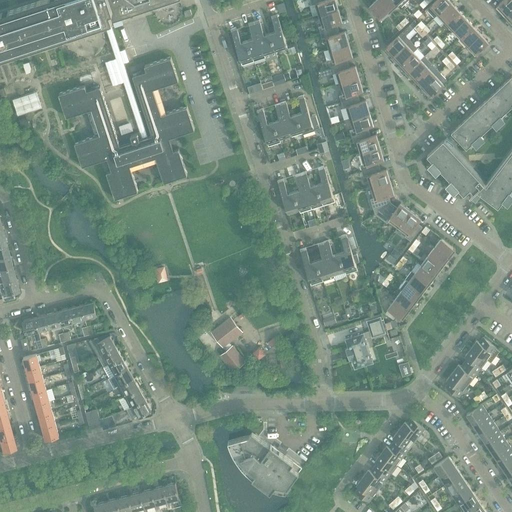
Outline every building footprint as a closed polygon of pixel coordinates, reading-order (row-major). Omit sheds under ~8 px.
[(34,0),(0,11),(0,58),(105,24),(116,58),(105,62),(113,85),(124,82),(142,138),(148,136),(124,63),(129,61),(125,49),(120,51),(111,23),(113,22),(121,19),(179,0),(34,0)] [(315,3),(319,14),(338,8),(335,0),(310,0),(312,4),(315,3)] [(382,18),(390,11),(380,0),(375,0),(370,5),(382,18)] [(395,0),(380,0),(390,11),(398,3),(395,0)] [(435,0),(426,10),(433,18),(451,2),(449,0),(435,0)] [(511,0),(501,0),(496,5),(504,15),(511,7),(511,0)] [(440,26),(445,22),(458,9),(451,2),(433,18),(433,19),(440,26)] [(282,3),(277,5),(279,14),(287,11),(284,3),(282,3)] [(318,26),(320,32),(335,28),(333,23),(342,20),(338,8),(319,14),(322,25),(318,26)] [(417,9),(413,13),(416,17),(421,13),(417,9)] [(445,22),(452,30),(466,17),(458,9),(445,22)] [(276,30),(270,32),(276,50),(287,46),(288,46),(287,45),(277,14),(271,16),(276,30)] [(405,17),(401,22),(404,25),(409,21),(405,17)] [(452,30),(460,38),(473,25),(466,17),(452,30)] [(121,19),(113,22),(114,27),(123,25),(121,19)] [(259,19),(254,21),(265,54),(266,57),(267,60),(278,57),(276,50),(270,32),(264,34),(259,19)] [(417,24),(422,29),(426,25),(421,20),(417,24)] [(253,38),(247,39),(254,60),(266,57),(265,54),(254,21),(248,23),(253,38)] [(399,30),(404,25),(401,22),(396,26),(399,30)] [(413,27),(418,32),(422,29),(417,24),(413,27)] [(460,38),(467,45),(480,33),(473,25),(460,38)] [(237,27),(231,29),(242,64),(254,60),(247,39),(241,41),(237,27)] [(326,38),(329,49),(349,43),(345,31),(336,33),(335,28),(320,32),(322,39),(326,38)] [(385,47),(393,55),(409,40),(402,32),(385,47)] [(488,41),(480,33),(467,45),(475,54),(488,41)] [(433,38),(438,43),(442,40),(437,35),(433,38)] [(393,55),(400,63),(417,48),(409,40),(393,55)] [(427,44),(432,49),(435,45),(431,41),(427,44)] [(288,46),(287,46),(289,54),(299,52),(296,42),(287,45),(288,46)] [(329,61),(331,67),(345,63),(344,57),(352,55),(349,43),(329,49),(332,60),(329,61)] [(440,50),(435,45),(432,49),(436,54),(440,50)] [(400,63),(408,71),(424,56),(417,48),(400,63)] [(448,54),(452,59),(456,55),(452,51),(448,54)] [(461,60),(456,55),(452,59),(457,64),(461,60)] [(408,71),(415,79),(432,64),(424,56),(408,71)] [(442,60),(446,65),(450,61),(446,56),(442,60)] [(133,141),(120,145),(100,86),(86,90),(85,85),(58,94),(66,117),(91,109),(100,134),(75,143),(82,166),(107,158),(111,170),(106,172),(115,198),(138,191),(130,165),(156,157),(164,182),(187,174),(178,148),(173,150),(169,137),(194,129),(187,106),(162,114),(153,88),(178,80),(171,57),(145,65),(146,70),(133,75),(152,135),(148,136),(142,138),(139,139),(137,133),(131,135),(133,141)] [(455,66),(450,61),(446,65),(451,69),(455,66)] [(29,62),(23,64),(26,74),(30,72),(31,68),(29,62)] [(336,72),(339,83),(359,77),(355,65),(347,68),(345,63),(331,67),(333,73),(336,72)] [(415,79),(422,87),(439,72),(432,64),(415,79)] [(303,65),(295,68),(298,77),(301,76),(306,75),(303,65)] [(430,95),(436,90),(447,80),(439,72),(422,87),(430,95)] [(283,73),(271,77),(272,80),(274,85),(286,81),(285,80),(284,74),(283,73)] [(90,74),(79,78),(81,83),(92,80),(90,74)] [(466,148),(511,105),(511,75),(451,132),(466,148)] [(339,95),(341,101),(355,97),(354,92),(363,89),(359,77),(339,83),(343,94),(339,95)] [(272,80),(261,84),(263,89),(274,85),(272,80)] [(248,94),(255,91),(252,82),(245,85),(248,94)] [(261,82),(254,84),(256,91),(263,89),(261,84),(261,82)] [(36,91),(13,99),(18,115),(42,107),(36,91)] [(302,111),(296,113),(302,131),(303,134),(315,130),(315,129),(319,127),(316,115),(311,117),(304,95),(298,97),(302,111)] [(346,107),(350,118),(369,112),(366,100),(357,102),(355,97),(341,101),(343,108),(346,107)] [(286,101),(280,103),(291,135),(302,131),(296,113),(291,115),(286,101)] [(279,119),(274,120),(280,138),(291,135),(280,103),(275,104),(279,119)] [(263,108),(257,110),(269,145),(281,141),(280,138),(274,120),(268,122),(263,108)] [(349,130),(351,136),(366,132),(364,126),(373,124),(369,112),(350,118),(353,129),(349,130)] [(130,122),(119,126),(121,134),(133,130),(130,122)] [(357,141),(360,152),(380,146),(376,134),(367,137),(366,132),(351,136),(353,142),(357,141)] [(498,206),(511,187),(511,151),(486,185),(443,139),(427,155),(464,194),(467,191),(475,200),(481,193),(498,206)] [(360,164),(362,170),(376,166),(375,161),(383,158),(380,146),(360,152),(363,163),(360,164)] [(323,182),(317,184),(324,204),(335,201),(324,165),(318,167),(323,182)] [(378,171),(376,166),(362,170),(364,177),(367,176),(371,187),(390,181),(386,169),(378,171)] [(306,171),(301,172),(312,205),(311,205),(312,208),(324,204),(317,184),(311,186),(306,171)] [(300,189),(294,191),(300,208),(311,205),(312,205),(301,172),(295,174),(300,189)] [(288,212),(300,208),(294,191),(289,192),(285,178),(278,180),(288,212)] [(370,199),(375,213),(388,204),(385,195),(394,192),(390,181),(371,187),(374,197),(370,199)] [(389,219),(398,226),(410,210),(400,202),(395,209),(388,204),(375,213),(387,222),(389,219)] [(420,217),(410,210),(398,226),(407,233),(405,236),(411,240),(420,228),(415,225),(420,217)] [(344,251),(339,253),(345,271),(347,270),(348,273),(358,270),(346,234),(340,236),(344,251)] [(416,238),(412,243),(417,247),(421,241),(416,238)] [(441,238),(434,247),(449,258),(455,249),(441,238)] [(328,240),(323,241),(334,277),(336,277),(335,274),(345,271),(339,253),(333,255),(328,240)] [(321,258),(316,260),(323,281),(334,277),(323,241),(317,243),(321,258)] [(413,252),(417,247),(412,243),(408,248),(413,252)] [(0,245),(0,258),(9,256),(6,244),(0,245)] [(313,284),(323,281),(316,260),(310,262),(306,247),(300,249),(310,282),(312,281),(313,284)] [(434,247),(428,255),(442,266),(449,258),(434,247)] [(394,248),(390,254),(396,259),(397,259),(402,254),(394,248)] [(387,257),(386,258),(392,263),(396,259),(390,254),(389,253),(387,257)] [(403,255),(399,260),(404,264),(408,259),(403,255)] [(428,255),(421,264),(435,275),(442,266),(428,255)] [(0,270),(13,268),(9,256),(0,258),(0,270)] [(400,269),(404,264),(399,260),(395,266),(400,269)] [(418,262),(412,270),(429,283),(435,275),(421,264),(418,262)] [(164,266),(155,268),(158,282),(168,280),(164,266)] [(0,282),(16,279),(13,268),(0,270),(0,273),(1,277),(0,277),(0,282)] [(412,270),(405,279),(422,292),(429,283),(412,270)] [(390,273),(386,278),(391,281),(394,276),(390,273)] [(386,287),(391,281),(386,278),(382,283),(386,287)] [(19,290),(16,279),(0,282),(0,291),(1,295),(5,293),(6,294),(19,290)] [(399,287),(401,290),(416,300),(422,292),(405,279),(399,287)] [(401,290),(395,298),(409,309),(416,300),(401,290)] [(402,318),(409,309),(395,298),(388,307),(390,308),(386,313),(394,319),(398,314),(402,318)] [(93,302),(81,305),(85,319),(96,316),(93,302)] [(81,305),(69,308),(73,322),(85,319),(81,305)] [(69,308),(58,311),(61,325),(73,322),(69,308)] [(58,311),(46,314),(50,328),(61,325),(58,311)] [(46,314),(35,317),(38,331),(50,328),(46,314)] [(334,315),(323,319),(325,326),(336,322),(334,315)] [(347,336),(347,337),(350,345),(348,346),(351,356),(353,355),(356,364),(373,359),(366,337),(386,331),(381,315),(368,319),(371,329),(347,336)] [(27,334),(34,332),(38,348),(43,347),(40,339),(38,331),(35,317),(23,321),(27,334)] [(223,347),(224,347),(226,350),(220,356),(232,371),(245,361),(233,346),(232,346),(229,343),(242,332),(233,320),(214,335),(223,347)] [(89,340),(97,353),(114,343),(110,335),(109,336),(101,341),(98,337),(89,340)] [(274,337),(268,342),(272,347),(278,342),(274,337)] [(476,340),(470,347),(486,359),(490,362),(499,350),(495,347),(496,347),(484,338),(481,343),(476,340)] [(97,353),(103,364),(120,354),(114,343),(97,353)] [(260,346),(252,352),(258,359),(266,353),(260,346)] [(469,358),(466,362),(477,371),(486,359),(470,347),(465,355),(469,358)] [(23,358),(25,367),(39,364),(36,354),(23,358)] [(104,366),(108,374),(126,364),(120,354),(103,364),(104,366)] [(408,361),(399,364),(403,376),(412,373),(408,361)] [(458,364),(452,371),(468,383),(477,371),(466,362),(462,367),(458,364)] [(25,367),(29,379),(42,375),(39,364),(25,367)] [(115,374),(119,382),(132,375),(126,364),(108,374),(110,377),(115,374)] [(502,364),(497,367),(500,373),(506,369),(502,364)] [(495,376),(500,373),(497,367),(492,371),(495,376)] [(459,395),(468,383),(452,371),(447,379),(451,382),(447,387),(459,395)] [(29,379),(32,390),(45,386),(42,375),(29,379)] [(121,391),(123,394),(138,385),(132,375),(119,382),(121,385),(112,389),(115,394),(121,391)] [(119,399),(124,407),(144,396),(138,385),(123,394),(124,397),(119,399)] [(32,390),(35,402),(48,398),(45,386),(32,390)] [(483,390),(478,394),(482,399),(487,396),(483,390)] [(476,403),(482,399),(478,394),(473,397),(476,403)] [(150,406),(144,396),(124,407),(125,410),(132,405),(137,414),(150,406)] [(35,402),(38,413),(51,410),(48,398),(35,402)] [(466,413),(472,423),(487,413),(481,403),(466,413)] [(95,425),(101,424),(99,417),(96,407),(91,409),(95,425)] [(89,427),(95,425),(91,409),(84,410),(89,427)] [(144,413),(147,418),(151,416),(153,412),(151,409),(144,413)] [(0,411),(0,424),(9,422),(6,410),(0,411)] [(38,413),(42,425),(55,421),(51,410),(38,413)] [(472,423),(478,432),(493,422),(487,413),(472,423)] [(399,428),(414,440),(424,428),(412,419),(409,424),(404,421),(399,428)] [(58,433),(55,421),(42,425),(45,437),(58,433)] [(0,436),(12,434),(9,422),(0,424),(0,436)] [(478,432),(484,441),(499,431),(493,422),(478,432)] [(414,440),(399,428),(393,436),(397,439),(394,444),(405,452),(414,440)] [(484,441),(491,450),(505,440),(499,431),(484,441)] [(245,470),(252,475),(252,476),(270,490),(270,489),(282,492),(287,486),(302,466),(284,453),(286,450),(279,445),(277,448),(273,445),(272,446),(258,435),(255,433),(243,436),(228,440),(231,448),(234,456),(239,463),(245,470)] [(15,445),(12,434),(0,436),(0,441),(2,449),(15,445)] [(491,450),(497,459),(511,449),(505,440),(491,450)] [(405,452),(394,444),(390,448),(386,445),(380,452),(396,464),(405,452)] [(497,459),(503,468),(511,461),(511,449),(497,459)] [(438,451),(433,455),(436,460),(442,456),(438,451)] [(379,463),(376,467),(387,476),(396,464),(380,452),(375,460),(379,463)] [(431,463),(436,460),(433,455),(428,458),(431,463)] [(433,465),(440,475),(455,465),(448,455),(433,465)] [(511,461),(503,468),(509,477),(511,474),(511,461)] [(415,466),(418,472),(424,468),(420,463),(415,466)] [(440,475),(446,484),(461,474),(455,465),(440,475)] [(362,476),(378,488),(387,476),(376,467),(372,472),(368,469),(362,476)] [(446,484),(452,493),(467,483),(461,474),(446,484)] [(378,488),(362,476),(356,484),(361,487),(357,492),(369,501),(378,488)] [(419,481),(422,487),(427,483),(423,478),(419,481)] [(175,481),(162,484),(167,500),(165,500),(167,508),(181,504),(175,481)] [(430,489),(427,483),(422,487),(426,492),(430,489)] [(452,493),(458,502),(473,492),(467,483),(452,493)] [(158,502),(165,500),(167,500),(162,484),(151,487),(155,503),(154,503),(156,511),(160,509),(158,502)] [(405,489),(409,494),(414,489),(410,485),(405,489)] [(151,487),(139,490),(144,506),(142,506),(143,511),(151,511),(156,511),(154,503),(155,503),(151,487)] [(135,511),(134,509),(142,506),(144,506),(139,490),(128,493),(132,509),(130,510),(130,511),(135,511)] [(458,502),(464,511),(479,501),(473,492),(458,502)] [(128,493),(116,497),(120,511),(123,511),(130,510),(132,509),(128,493)] [(398,496),(393,500),(397,504),(402,500),(398,496)] [(431,499),(434,505),(439,501),(436,496),(431,499)] [(120,511),(116,497),(104,500),(107,511),(120,511)] [(107,511),(104,500),(93,503),(95,511),(107,511)] [(393,509),(397,504),(393,500),(389,504),(393,509)] [(403,511),(410,506),(405,501),(393,511),(403,511)] [(443,507),(439,501),(434,505),(438,510),(443,507)] [(464,511),(481,511),(485,510),(479,501),(464,511)]
